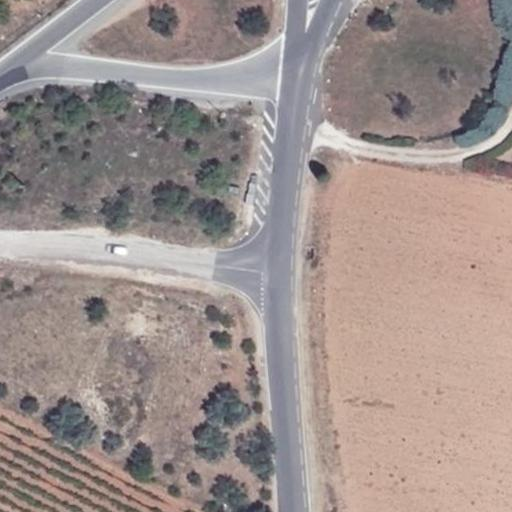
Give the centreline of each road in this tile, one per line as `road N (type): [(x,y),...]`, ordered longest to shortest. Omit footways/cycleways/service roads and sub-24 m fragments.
road 1 (motorway): [(0,80),(85,66),(298,84)]
road 2 (unclassified): [(278,278),(90,249),(0,246)]
road 3 (tertiary): [(299,511),(278,278)]
road 4 (tertiary): [(278,278),(298,84)]
road 5 (motorway): [(0,75),(99,0)]
